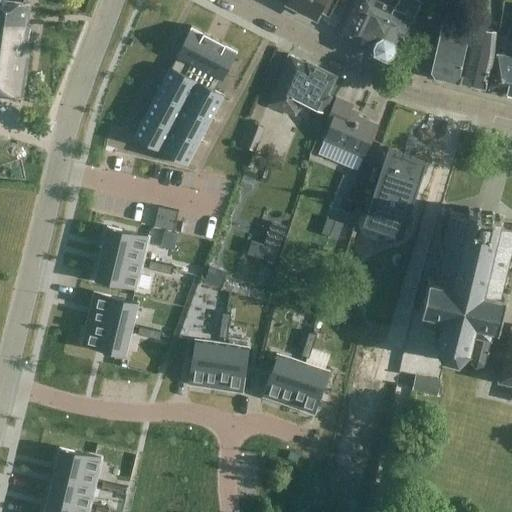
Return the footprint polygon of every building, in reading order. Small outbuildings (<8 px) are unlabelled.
[(0,0),(0,95),(22,99),(30,41),(27,40),(29,25),(26,25),(29,2),(25,1),(24,0),(0,0)] [(290,6),(300,12),(306,0),(287,0),(287,1),(292,3),(290,6)] [(306,0),(300,12),(310,17),(312,14),(317,16),(320,10),(328,14),(335,0),(306,0)] [(397,0),(394,7),(393,7),(388,4),(389,0),(360,0),(355,11),(360,13),(350,34),(374,45),(374,52),(386,58),(392,54),(400,38),(405,41),(416,18),(415,17),(422,2),(421,0),(397,0)] [(485,85),(492,53),(495,30),(482,28),(486,12),(475,9),(471,26),(472,26),(459,81),(482,86),(484,86),(485,85)] [(460,25),(442,21),(431,70),(434,75),(445,77),(444,78),(458,81),(467,38),(458,36),(460,25)] [(134,135),(134,136),(135,137),(160,150),(187,164),(200,140),(212,118),(223,96),(224,94),(215,89),(220,79),(221,79),(236,51),(236,52),(237,50),(191,26),(190,27),(191,28),(177,55),(176,55),(177,56),(171,67),(171,66),(170,68),(158,89),(158,90),(146,112),(134,135)] [(489,88),(511,92),(511,56),(497,53),(489,88)] [(306,61),(305,64),(288,54),(266,106),(293,116),(296,110),(298,111),(303,101),(322,111),(329,96),(326,94),(335,76),(306,61)] [(322,140),(364,157),(377,124),(349,112),(352,104),(335,97),(325,120),(329,122),(322,140)] [(251,120),(244,143),(259,148),(267,125),(251,120)] [(427,161),(388,148),(366,218),(404,231),(427,161)] [(352,213),(357,202),(346,198),(341,209),(352,213)] [(158,206),(156,216),(166,218),(168,208),(158,206)] [(168,208),(166,218),(176,220),(178,210),(168,208)] [(498,357),(500,345),(501,342),(497,341),(501,324),(498,323),(503,301),(507,301),(508,295),(503,294),(511,258),(511,228),(501,225),(503,217),(492,215),(492,213),(486,211),(479,209),(478,211),(468,209),(466,216),(449,212),(433,277),(428,276),(420,311),(427,312),(425,321),(428,323),(442,327),(438,340),(441,354),(443,356),(459,361),(467,353),(472,356),(471,360),(476,366),(483,365),(486,356),(498,360),(498,357)] [(156,216),(154,225),(164,228),(166,218),(156,216)] [(166,218),(164,228),(173,230),(176,220),(166,218)] [(251,252),(280,261),(291,224),(275,219),(268,242),(256,238),(251,252)] [(107,226),(100,252),(142,262),(148,236),(147,236),(122,230),(122,229),(107,226)] [(100,252),(94,279),(109,282),(135,288),(136,288),(142,262),(100,252)] [(150,260),(148,268),(160,271),(161,263),(150,260)] [(161,263),(160,271),(171,274),(173,266),(161,263)] [(205,314),(217,316),(221,292),(209,291),(205,314)] [(96,292),(90,318),(132,328),(138,302),(137,302),(111,296),(111,295),(96,292)] [(223,313),(221,325),(229,326),(231,314),(223,313)] [(90,318),(83,345),(106,350),(106,349),(124,354),(125,354),(132,328),(90,318)] [(500,345),(498,357),(503,359),(499,381),(511,383),(511,324),(507,347),(500,345)] [(221,325),(218,337),(227,338),(229,326),(221,325)] [(139,326),(137,334),(149,337),(151,329),(139,326)] [(151,329),(149,337),(161,340),(163,332),(151,329)] [(309,332),(305,343),(313,346),(316,335),(309,332)] [(192,359),(189,381),(215,385),(222,343),(195,339),(195,341),(192,359)] [(222,343),(215,385),(242,389),(245,367),(248,348),(248,347),(222,343)] [(305,343),(301,355),(309,358),(313,346),(305,343)] [(271,373),(264,394),(289,402),(303,362),(278,354),(277,355),(271,373)] [(303,362),(289,402),(314,411),(322,390),(328,372),(328,370),(303,362)] [(411,390),(437,396),(441,380),(415,374),(411,390)] [(59,447),(53,472),(95,483),(101,458),(100,457),(74,451),(75,450),(59,447)] [(53,472),(47,498),(89,508),(95,483),(53,472)] [(102,481),(100,489),(112,492),(114,484),(102,481)] [(114,484),(112,492),(124,495),(126,487),(114,484)] [(47,498),(43,511),(88,511),(89,508),(47,498)]
